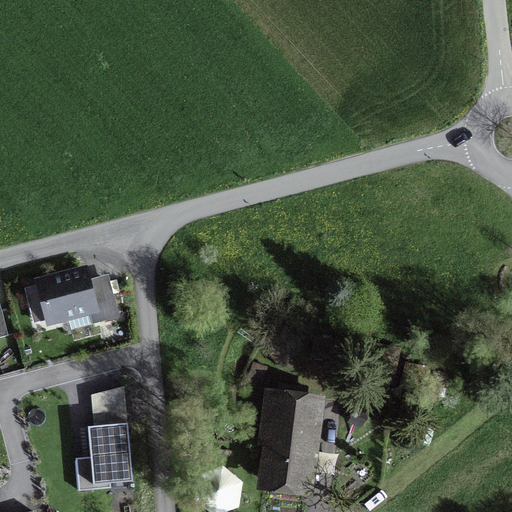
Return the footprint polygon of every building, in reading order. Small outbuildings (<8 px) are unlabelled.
[(83,268),(37,280),(47,317),(88,307),(91,318),(115,311),(106,276),(86,281),(83,268)] [(282,326),(261,341),(277,364),(299,349),(282,326)] [(397,344),(364,338),(357,382),(390,387),(397,344)] [(112,389),(114,416),(127,415),(124,386),(112,389)] [(318,394),(268,388),(262,438),(268,439),(263,478),(307,484),(318,394)] [(127,422),(88,426),(93,484),(133,480),(127,422)]
